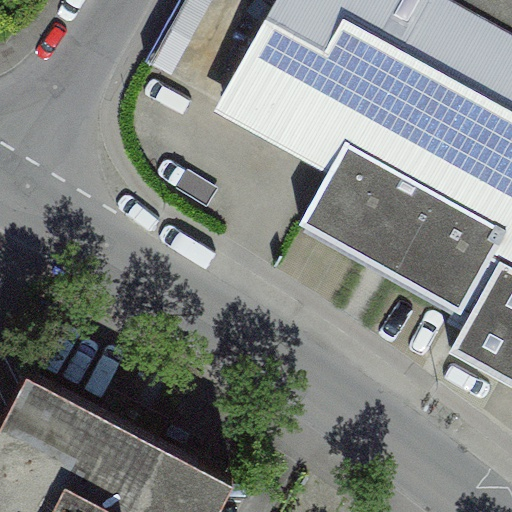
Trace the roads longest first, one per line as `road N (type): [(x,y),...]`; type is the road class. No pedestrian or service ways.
road 1 (residential): [(11,190),(218,318),(477,511)]
road 2 (residential): [(11,190),(119,0)]
